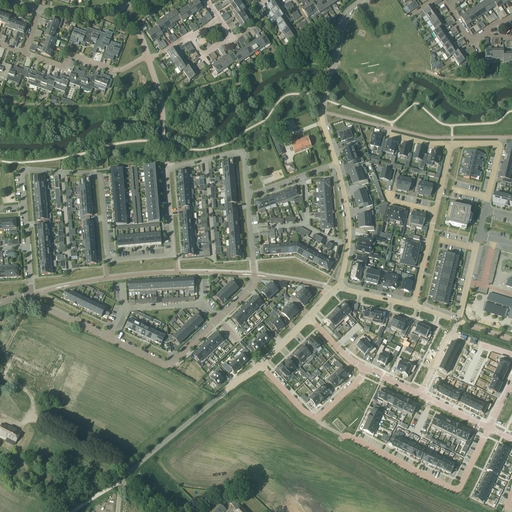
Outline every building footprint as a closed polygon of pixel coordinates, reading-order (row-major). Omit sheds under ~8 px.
[(196,0),(192,3),(198,12),(203,9),(197,0),(196,0)] [(221,5),(216,9),(217,11),(222,7),(227,3),(228,3),(231,6),(239,0),(229,0),(227,1),(221,5)] [(234,11),(243,5),(239,0),(231,6),(234,11)] [(276,0),(267,6),(271,12),(279,6),(277,3),(281,1),(282,0),(276,0)] [(307,6),(313,15),(317,12),(313,6),(314,6),(312,3),(309,5),(307,1),(306,0),(302,0),(305,3),(307,6)] [(317,12),(319,15),(324,11),(317,0),(313,0),(316,4),(314,6),(313,6),(317,12)] [(329,8),(324,0),(321,0),(321,1),(320,0),(317,0),(324,11),(329,8)] [(492,1),(492,0),(491,0),(487,0),(485,2),(491,10),(495,7),(496,7),(492,1)] [(500,8),(503,6),(498,0),(492,0),(492,1),(496,7),(495,7),(497,9),(504,18),(507,17),(503,11),(501,9),(500,8)] [(486,13),(491,10),(485,2),(480,5),(486,13)] [(193,15),(198,12),(192,3),(187,7),(193,15)] [(234,11),(232,12),(235,17),(237,16),(238,16),(244,12),(244,13),(246,11),(243,5),(234,11)] [(283,11),(274,17),(277,21),(283,17),(283,18),(286,16),(284,13),(288,11),(293,7),(292,5),(286,9),(283,11)] [(488,17),(486,13),(480,5),(475,8),(481,17),(484,14),(485,16),(484,16),(490,24),(492,23),(488,17)] [(279,6),(271,12),(274,17),(283,11),(279,6)] [(302,10),(301,10),(307,18),(313,15),(307,6),(302,10)] [(425,17),(433,11),(430,6),(421,11),(425,17)] [(188,19),(193,15),(187,7),(182,10),(188,19)] [(476,20),(481,17),(475,8),(470,11),(476,20)] [(433,11),(425,17),(428,22),(437,16),(436,14),(437,13),(435,9),(433,11)] [(177,13),(175,10),(170,14),(176,23),(180,20),(181,19),(177,13)] [(182,22),(188,19),(182,10),(177,13),(181,19),(180,20),(182,22)] [(471,23),(476,20),(470,11),(465,15),(471,23)] [(233,23),(227,26),(229,29),(234,25),(238,23),(247,17),(244,13),(244,12),(238,16),(237,16),(235,17),(235,18),(237,21),(236,21),(233,23)] [(437,16),(428,22),(432,26),(440,21),(438,18),(439,17),(439,18),(442,16),(441,13),(437,16)] [(10,19),(11,16),(5,14),(2,23),(7,25),(10,19)] [(170,14),(165,17),(172,27),(174,26),(174,25),(174,24),(175,23),(176,23),(170,14)] [(460,18),(468,31),(471,29),(469,26),(468,25),(471,23),(465,15),(460,18)] [(165,17),(160,20),(166,29),(167,29),(168,28),(169,29),(170,29),(172,27),(165,17)] [(247,17),(238,23),(234,25),(235,26),(236,28),(240,25),(242,28),(250,22),(247,17)] [(277,21),(275,23),(278,28),(290,21),(289,20),(286,22),(283,18),(283,17),(277,21)] [(440,21),(432,26),(435,31),(441,28),(444,26),(447,23),(453,20),(451,17),(445,21),(442,23),(440,21)] [(15,21),(10,19),(7,25),(6,28),(12,30),(15,21)] [(50,22),(40,19),(39,22),(45,24),(48,25),(58,29),(59,29),(62,21),(58,19),(57,22),(51,19),(50,22)] [(203,26),(206,24),(202,19),(199,21),(197,23),(200,27),(203,26)] [(161,32),(166,29),(160,20),(155,24),(157,27),(161,32)] [(435,31),(432,33),(436,38),(444,33),(443,30),(449,26),(452,24),(455,22),(453,20),(447,23),(444,26),(441,28),(435,31)] [(17,32),(21,23),(15,21),(12,30),(17,32)] [(290,21),(278,28),(281,33),(292,26),(290,23),(291,23),(290,21)] [(17,32),(15,40),(18,41),(19,38),(18,38),(19,37),(22,38),(23,35),(27,25),(21,23),(17,32)] [(56,34),(58,29),(48,25),(46,31),(56,34)] [(285,38),(296,31),(295,28),(293,29),(292,26),(281,33),(285,38)] [(163,35),(161,32),(157,27),(152,30),(158,38),(163,35)] [(95,43),(99,32),(87,28),(86,33),(82,42),(90,45),(91,42),(95,43)] [(255,28),(252,30),(256,36),(258,39),(264,47),(269,44),(263,35),(260,38),(258,34),(259,34),(255,28)] [(82,42),(86,33),(74,29),(69,43),(77,45),(78,43),(82,44),(82,42)] [(152,30),(147,33),(152,42),(155,41),(158,45),(161,50),(163,49),(164,48),(161,43),(158,38),(152,30)] [(54,40),(56,34),(46,31),(44,37),(47,38),(54,40)] [(296,31),(285,38),(288,43),(289,43),(289,44),(292,42),(292,41),(297,38),(294,35),(297,33),(296,31)] [(99,32),(92,52),(96,53),(97,49),(101,51),(103,46),(107,48),(111,37),(99,32)] [(442,48),(451,43),(453,41),(451,39),(458,34),(457,32),(451,35),(448,38),(439,43),(442,48)] [(439,43),(448,38),(444,33),(436,38),(439,43)] [(242,37),(240,39),(243,44),(244,44),(246,47),(243,49),(249,57),(254,54),(248,46),(246,42),(242,37)] [(57,41),(54,40),(47,38),(45,43),(54,47),(57,41)] [(258,39),(253,42),(259,51),(264,47),(258,39)] [(446,53),(444,55),(447,59),(449,58),(452,56),(458,52),(457,52),(456,50),(457,50),(462,46),(465,44),(464,41),(458,45),(456,46),(454,48),(446,53)] [(107,48),(104,55),(107,56),(106,59),(111,61),(113,55),(117,57),(121,46),(109,42),(107,48)] [(185,49),(190,45),(188,42),(177,50),(175,47),(167,53),(170,58),(179,53),(185,49)] [(254,54),(259,51),(253,42),(248,46),(254,54)] [(52,53),(54,47),(45,43),(43,49),(52,53)] [(232,43),(230,45),(233,51),(234,52),(232,53),(234,55),(233,56),(237,62),(239,64),(244,61),(238,52),(237,51),(236,49),(232,43)] [(454,48),(454,47),(451,43),(442,48),(446,53),(454,48)] [(30,47),(29,50),(33,52),(34,49),(36,50),(36,49),(42,51),(41,55),(50,58),(52,53),(43,49),(37,47),(31,45),(30,47)] [(458,52),(452,56),(455,61),(464,56),(467,53),(473,50),(471,47),(468,49),(466,51),(463,52),(463,53),(462,53),(460,50),(457,52),(458,52)] [(244,61),(249,57),(243,49),(238,52),(244,61)] [(173,63),(182,58),(179,53),(170,58),(173,63)] [(225,53),(222,55),(224,58),(222,60),(228,68),(233,65),(227,56),(225,53)] [(233,56),(234,55),(232,53),(227,56),(233,65),(237,62),(233,56)] [(465,66),(466,64),(464,62),(467,61),(464,56),(455,61),(459,66),(460,66),(461,67),(463,68),(465,67),(465,66)] [(177,68),(185,63),(182,58),(173,63),(177,68)] [(223,71),(227,68),(222,60),(217,63),(223,71)] [(432,70),(440,64),(438,61),(431,65),(432,70)] [(0,77),(6,80),(10,69),(11,66),(4,63),(3,66),(0,65),(0,77)] [(189,68),(188,67),(185,63),(177,68),(180,74),(183,72),(183,71),(189,68)] [(217,75),(223,71),(217,63),(212,63),(210,65),(217,75)] [(186,76),(195,71),(191,66),(188,67),(189,68),(183,71),(183,72),(186,76)] [(26,78),(27,72),(23,71),(16,68),(15,70),(10,69),(6,80),(18,85),(21,76),(26,78)] [(27,72),(26,78),(25,78),(29,80),(27,85),(39,89),(43,78),(44,75),(36,72),(35,75),(31,73),(32,71),(28,69),(27,72)] [(80,88),(84,73),(77,71),(76,73),(71,72),(69,78),(67,84),(80,88)] [(195,71),(186,76),(190,82),(198,76),(195,71)] [(105,91),(110,77),(102,74),(101,77),(97,76),(96,77),(93,87),(105,91)] [(84,76),(80,88),(91,92),(93,87),(96,77),(88,75),(87,77),(84,76)] [(43,78),(39,89),(51,93),(52,89),(56,79),(53,78),(48,76),(47,79),(43,78)] [(67,84),(69,78),(61,76),(61,79),(56,77),(56,79),(52,89),(64,93),(67,84)] [(274,130),(269,132),(278,156),(284,154),(281,145),(283,144),(279,134),(276,135),(274,130)] [(342,131),(337,133),(338,137),(339,137),(341,143),(347,141),(348,144),(346,144),(346,145),(355,142),(353,137),(352,134),(350,134),(349,132),(343,133),(342,131)] [(380,141),(381,137),(373,135),(372,139),(371,142),(370,146),(374,147),(373,147),(375,148),(375,147),(378,148),(376,154),(380,155),(383,145),(379,144),(380,141)] [(311,147),(307,138),(291,144),(294,153),(311,147)] [(382,152),(393,155),(396,143),(390,142),(390,143),(388,143),(387,146),(383,145),(382,152)] [(345,156),(345,158),(358,154),(356,148),(358,147),(357,144),(348,147),(349,150),(342,152),(344,156),(345,156)] [(400,148),(400,152),(399,156),(406,158),(405,161),(410,162),(411,155),(407,154),(409,146),(402,145),(401,148),(400,148)] [(421,161),(420,165),(424,166),(423,170),(421,170),(423,171),(424,166),(426,159),(422,158),(424,150),(417,148),(415,155),(414,154),(413,158),(414,159),(414,160),(421,161)] [(439,153),(433,152),(431,159),(427,158),(425,165),(432,166),(432,163),(437,164),(438,160),(439,161),(440,157),(438,157),(439,153)] [(360,160),(358,154),(345,158),(346,160),(345,160),(346,165),(353,162),(355,165),(363,163),(362,159),(360,160)] [(351,179),(364,175),(363,175),(361,170),(363,169),(362,166),(356,168),(357,171),(349,173),(350,175),(349,175),(350,179),(351,179)] [(382,170),(380,180),(388,182),(391,172),(382,170)] [(509,181),(511,175),(501,172),(500,178),(509,181)] [(402,190),(405,179),(399,177),(399,175),(396,174),(394,181),(398,182),(396,189),(397,189),(397,190),(401,191),(401,190),(402,190)] [(366,181),(364,175),(351,179),(353,185),(360,183),(362,186),(368,184),(367,180),(366,181)] [(34,185),(46,184),(44,184),(43,178),(43,177),(39,177),(39,178),(33,179),(34,185)] [(411,180),(405,179),(402,190),(402,191),(402,192),(406,193),(406,192),(408,192),(410,185),(413,185),(414,179),(411,178),(411,180)] [(423,196),(426,184),(420,183),(421,180),(417,179),(416,186),(419,187),(417,194),(419,194),(418,195),(422,196),(423,195),(423,196)] [(426,184),(423,196),(429,197),(430,196),(431,196),(431,193),(430,193),(432,187),(426,185),(426,184)] [(356,201),(367,197),(365,192),(367,191),(366,188),(360,190),(361,193),(354,195),(354,197),(353,197),(355,201),(356,201)] [(289,191),(293,201),(299,199),(299,198),(302,197),(301,190),(296,190),(295,189),(289,191)] [(289,191),(284,193),(287,203),(293,201),(289,191)] [(282,205),(287,203),(284,193),(278,195),(282,205)] [(498,205),(501,193),(500,195),(494,194),(492,204),(498,205)] [(504,207),(507,194),(501,193),(498,205),(504,207)] [(281,203),(282,205),(278,195),(273,197),(275,205),(281,203)] [(369,196),(367,197),(356,201),(358,207),(365,205),(366,208),(372,206),(371,202),(369,196)] [(270,207),(275,205),(273,197),(267,199),(270,207)] [(224,205),(224,208),(231,208),(235,207),(235,204),(236,204),(235,198),(226,199),(224,199),(224,205)] [(264,209),(270,207),(267,199),(261,201),(265,211),(264,209)] [(258,214),(265,211),(261,201),(255,203),(258,209),(256,210),(258,214)] [(189,202),(180,203),(181,209),(184,209),(185,212),(193,211),(193,208),(192,202),(189,202)] [(380,206),(378,214),(385,215),(387,204),(380,206)] [(469,216),(470,210),(449,205),(445,225),(466,230),(467,224),(468,224),(470,216),(469,216)] [(231,208),(224,208),(224,211),(226,211),(226,217),(237,216),(236,210),(235,210),(235,207),(231,208)] [(397,210),(390,208),(389,215),(386,215),(384,223),(388,224),(388,220),(394,222),(397,210)] [(82,211),(79,211),(80,221),(87,220),(86,217),(92,216),(91,210),(82,211)] [(404,212),(397,210),(394,222),(401,223),(400,226),(403,227),(405,219),(402,218),(404,212)] [(185,214),(181,215),(182,221),(194,220),(193,214),(193,211),(185,212),(185,214)] [(359,222),(359,223),(372,222),(372,216),(373,216),(373,212),(366,213),(366,216),(358,217),(359,218),(358,218),(358,222),(359,222)] [(416,228),(419,215),(418,215),(418,214),(414,213),(414,214),(413,214),(411,221),(408,220),(406,227),(409,228),(410,226),(416,228)] [(44,224),(50,223),(50,220),(49,220),(49,214),(36,215),(37,221),(43,221),(44,224)] [(419,215),(416,228),(422,229),(424,221),(425,221),(425,218),(424,217),(425,216),(423,216),(423,215),(419,214),(419,215)] [(82,229),(93,229),(92,222),(87,223),(87,220),(80,221),(80,224),(82,223),(82,229)] [(14,221),(8,221),(9,232),(16,232),(16,227),(15,228),(14,221)] [(332,222),(321,223),(322,230),(325,230),(325,232),(324,234),(327,236),(330,229),(333,229),(332,222)] [(372,228),(372,222),(359,223),(359,229),(367,229),(367,232),(374,231),(374,228),(372,228)] [(38,233),(50,232),(50,227),(50,226),(50,223),(44,224),(44,227),(37,227),(38,233)] [(370,243),(371,240),(360,237),(358,244),(370,247),(373,248),(370,247),(370,244),(371,243),(370,243)] [(405,244),(403,249),(418,253),(419,247),(412,245),(413,242),(405,240),(404,244),(405,244)] [(287,243),(288,254),(295,254),(297,245),(290,246),(290,243),(287,243)] [(370,250),(370,247),(358,244),(358,245),(359,245),(358,251),(369,254),(370,251),(370,250)] [(264,256),(270,256),(269,245),(262,246),(262,250),(263,250),(264,256)] [(301,257),(305,250),(297,245),(295,254),(301,257)] [(418,253),(403,249),(402,255),(417,259),(418,253)] [(307,260),(312,251),(311,253),(305,250),(301,257),(307,260)] [(312,263),(317,254),(312,251),(307,260),(312,263)] [(317,254),(312,263),(317,266),(322,256),(317,254)] [(415,265),(417,259),(402,255),(401,261),(400,261),(399,264),(408,266),(408,263),(415,265)] [(322,256),(317,266),(322,269),(328,259),(322,256)] [(457,261),(458,258),(451,256),(449,262),(461,265),(461,263),(457,261)] [(328,259),(322,269),(328,272),(331,266),(332,267),(334,263),(330,260),(331,258),(329,257),(328,259)] [(448,268),(449,262),(437,259),(437,262),(441,263),(440,266),(448,268)] [(351,280),(354,280),(353,281),(356,282),(357,281),(359,281),(362,270),(361,269),(361,267),(361,266),(356,264),(356,266),(355,266),(355,268),(354,268),(353,272),(351,272),(351,275),(352,276),(351,280)] [(8,269),(9,278),(16,278),(16,274),(16,268),(11,268),(11,269),(8,269)] [(371,284),(374,271),(370,271),(370,269),(365,268),(363,275),(366,276),(365,283),(371,284)] [(454,273),(455,270),(448,268),(446,274),(458,276),(459,274),(454,273)] [(381,279),(383,272),(378,270),(377,272),(374,271),(371,284),(377,285),(378,279),(381,279)] [(445,280),(446,274),(435,271),(434,273),(439,274),(438,278),(445,280)] [(389,288),(392,276),(387,275),(388,273),(383,272),(381,279),(384,280),(384,284),(383,284),(382,288),(386,289),(386,288),(389,288)] [(396,277),(392,276),(389,288),(391,289),(395,290),(395,288),(396,288),(396,287),(396,286),(396,283),(398,284),(401,273),(397,272),(396,277)] [(404,291),(404,292),(408,293),(411,281),(406,280),(408,275),(402,274),(399,284),(402,284),(401,290),(404,291)] [(226,285),(234,293),(238,289),(234,285),(236,283),(232,279),(230,281),(226,285)] [(511,300),(489,294),(486,304),(485,304),(482,312),(504,319),(505,317),(508,318),(508,319),(511,320),(511,280),(509,279),(506,287),(511,288),(511,300)] [(451,285),(452,281),(445,280),(443,285),(455,288),(456,286),(451,285)] [(442,291),(443,285),(432,283),(431,285),(436,286),(435,290),(442,291)] [(270,284),(265,288),(273,296),(277,292),(270,284)] [(467,312),(476,286),(469,284),(461,310),(467,312)] [(226,285),(223,289),(230,297),(234,293),(226,285)] [(302,289),(298,293),(307,302),(308,302),(307,302),(311,297),(305,292),(307,291),(308,291),(309,287),(301,286),(300,287),(302,289)] [(265,288),(261,293),(268,300),(273,296),(265,288)] [(223,289),(219,293),(227,301),(226,300),(230,297),(223,289)] [(65,291),(63,294),(69,297),(67,301),(72,303),(76,294),(71,291),(70,294),(65,291)] [(449,297),(449,293),(442,291),(441,297),(453,300),(453,298),(449,297)] [(214,296),(212,298),(216,302),(218,300),(222,304),(224,303),(227,301),(219,293),(215,296),(214,296)] [(292,296),(289,299),(294,304),(297,301),(303,307),(307,302),(298,293),(293,298),(292,296)] [(480,308),(483,295),(477,293),(473,306),(480,308)] [(76,294),(72,303),(74,304),(73,305),(76,306),(81,296),(76,294)] [(439,303),(441,297),(429,294),(429,297),(433,298),(432,301),(439,303)] [(81,296),(76,306),(76,307),(77,306),(81,308),(86,298),(81,296)] [(86,298),(81,308),(86,310),(91,301),(86,298)] [(256,298),(252,301),(260,310),(260,309),(264,306),(265,308),(268,306),(263,300),(261,303),(256,298)] [(288,304),(284,308),(294,317),(298,312),(292,307),(294,304),(289,299),(287,302),(288,304)] [(91,301),(86,310),(91,313),(96,303),(91,301)] [(252,301),(248,305),(256,313),(255,313),(256,314),(260,310),(260,309),(260,310),(252,301)] [(96,303),(91,313),(96,315),(101,305),(96,303)] [(101,305),(96,315),(101,318),(103,313),(108,316),(110,313),(105,310),(106,308),(101,305)] [(248,305),(244,309),(252,317),(255,313),(256,313),(248,305)] [(339,309),(347,318),(348,319),(352,324),(353,323),(353,324),(355,322),(351,317),(349,315),(351,313),(348,309),(346,307),(343,305),(339,309)] [(278,311),(276,314),(281,319),(283,316),(289,321),(293,317),(294,317),(284,308),(280,313),(278,311)] [(339,308),(335,313),(343,321),(347,318),(339,309),(339,308)] [(244,309),(240,312),(247,319),(248,320),(252,317),(244,309)] [(361,313),(359,320),(362,320),(363,319),(371,321),(373,312),(374,312),(368,311),(364,310),(364,314),(361,313)] [(196,315),(191,318),(199,326),(203,322),(199,318),(201,316),(197,311),(195,314),(196,315)] [(240,312),(236,316),(243,323),(247,319),(240,312)] [(371,321),(371,322),(383,325),(384,319),(381,318),(382,314),(381,314),(382,313),(378,312),(378,313),(374,312),(373,312),(371,321)] [(335,313),(331,316),(339,325),(343,321),(335,313)] [(236,316),(232,320),(236,324),(235,324),(238,327),(238,326),(241,328),(245,324),(243,323),(236,316)] [(331,316),(327,320),(331,325),(328,327),(333,331),(339,325),(331,316)] [(389,323),(386,329),(389,331),(390,329),(395,332),(401,320),(395,317),(392,325),(389,323)] [(191,318),(188,322),(195,330),(198,328),(197,328),(199,326),(191,318)] [(129,320),(125,329),(131,332),(136,321),(135,321),(135,323),(129,320)] [(269,323),(267,325),(271,330),(274,328),(277,332),(279,329),(280,330),(284,327),(282,325),(283,325),(280,322),(279,322),(277,320),(271,325),(269,323)] [(401,320),(395,332),(404,336),(408,328),(405,326),(406,323),(405,322),(406,321),(402,320),(402,321),(401,320)] [(136,321),(131,332),(136,334),(141,324),(136,321)] [(188,322),(184,326),(191,334),(195,330),(195,331),(195,330),(188,322)] [(141,324),(136,334),(140,336),(145,326),(141,324)] [(412,329),(410,334),(413,335),(419,338),(424,327),(418,324),(415,330),(412,329)] [(145,326),(140,336),(145,339),(151,328),(150,328),(146,326),(145,326)] [(184,326),(180,329),(187,337),(191,334),(184,326)] [(424,327),(419,338),(428,343),(430,338),(427,336),(430,330),(424,327)] [(151,328),(145,339),(150,341),(155,330),(151,328)] [(180,329),(176,333),(183,341),(187,337),(180,329)] [(155,330),(150,341),(155,343),(160,332),(156,330),(155,330)] [(262,334),(256,340),(262,347),(269,341),(267,338),(269,336),(264,331),(262,333),(262,334)] [(160,332),(155,343),(161,346),(162,342),(165,344),(169,343),(168,336),(166,335),(160,332)] [(170,335),(168,336),(169,343),(173,343),(175,340),(179,345),(183,341),(176,333),(172,337),(170,335)] [(216,335),(212,339),(220,347),(224,343),(216,335)] [(361,342),(355,347),(360,352),(369,343),(370,343),(370,342),(366,338),(365,338),(362,336),(358,340),(361,342)] [(53,377),(62,356),(16,337),(9,355),(13,357),(12,360),(53,377)] [(312,338),(307,343),(312,348),(310,350),(314,355),(317,352),(316,352),(320,347),(317,343),(318,343),(315,340),(314,341),(312,338)] [(212,339),(208,342),(216,350),(220,347),(212,339)] [(246,348),(245,349),(247,352),(249,350),(251,353),(253,350),(256,353),(262,347),(256,340),(250,346),(249,345),(246,348)] [(208,342),(205,345),(213,354),(216,350),(208,342)] [(369,343),(360,352),(364,357),(370,352),(372,354),(376,351),(374,348),(369,343)] [(205,345),(201,349),(209,357),(213,354),(205,345)] [(381,346),(376,356),(379,357),(376,362),(385,366),(389,357),(381,353),(384,348),(381,346)] [(299,351),(298,352),(307,362),(311,357),(313,359),(315,357),(310,351),(308,354),(302,348),(301,349),(301,348),(298,350),(299,351)] [(201,349),(197,352),(205,361),(209,357),(201,349)] [(237,357),(233,360),(241,367),(247,361),(245,359),(247,356),(242,351),(240,354),(241,356),(238,358),(237,357)] [(197,352),(193,356),(198,362),(196,364),(200,369),(203,366),(201,365),(206,361),(205,361),(197,352)] [(298,352),(293,356),(298,361),(296,364),(300,368),(307,362),(298,352)] [(498,365),(499,366),(499,365),(508,369),(510,364),(504,361),(506,358),(500,356),(499,359),(500,360),(498,365)] [(398,365),(395,372),(401,374),(406,364),(401,361),(401,360),(398,359),(395,364),(398,365)] [(225,364),(221,367),(228,374),(232,371),(234,374),(241,367),(233,360),(235,362),(229,368),(225,364)] [(283,365),(292,375),(291,375),(292,375),(297,371),(297,372),(300,369),(296,365),(293,367),(288,361),(287,362),(286,361),(283,364),(284,365),(283,365)] [(406,364),(401,374),(407,377),(410,371),(413,372),(416,367),(412,366),(412,367),(406,364)] [(283,365),(278,370),(284,376),(282,378),(286,383),(289,380),(287,379),(291,375),(292,375),(283,365)] [(499,366),(497,370),(505,374),(508,369),(499,365),(499,366)] [(37,380),(9,366),(4,375),(28,387),(30,383),(34,386),(37,380)] [(339,368),(334,372),(342,381),(343,381),(347,377),(343,373),(345,371),(341,366),(339,368)] [(219,369),(209,378),(213,382),(213,383),(216,386),(216,385),(218,387),(221,384),(220,383),(223,380),(220,377),(223,374),(219,369)] [(494,375),(503,379),(505,374),(497,370),(494,375)] [(334,372),(330,376),(338,385),(343,381),(342,381),(334,372)] [(491,379),(491,380),(492,380),(500,384),(501,384),(503,379),(494,375),(493,374),(493,375),(491,379)] [(330,376),(326,380),(334,389),(338,385),(330,376)] [(436,379),(433,384),(436,386),(433,391),(438,393),(442,385),(443,385),(443,384),(438,381),(439,380),(436,379)] [(492,380),(490,385),(500,389),(502,385),(502,384),(501,384),(500,384),(492,380)] [(320,386),(316,390),(316,391),(316,390),(324,399),(328,395),(325,391),(327,388),(321,381),(318,384),(320,386)] [(442,385),(438,393),(438,394),(443,396),(447,387),(443,385),(442,385)] [(490,385),(486,393),(492,395),(493,393),(497,395),(499,390),(500,389),(490,385)] [(447,387),(443,396),(447,398),(451,390),(452,388),(447,386),(447,387)] [(451,390),(447,398),(452,400),(456,392),(455,392),(456,390),(452,388),(451,390)] [(456,392),(452,400),(457,402),(462,393),(463,393),(464,391),(458,388),(456,390),(455,392),(456,392)] [(312,394),(320,403),(324,399),(316,390),(316,391),(312,394)] [(375,394),(372,401),(376,403),(377,401),(382,403),(387,393),(382,390),(379,395),(376,393),(375,394)] [(387,393),(382,403),(387,406),(388,404),(387,404),(392,395),(387,393)] [(303,396),(300,399),(305,404),(309,400),(311,402),(311,403),(312,405),(313,404),(316,407),(320,403),(312,394),(307,398),(306,399),(303,396)] [(464,394),(460,404),(464,406),(469,396),(464,394)] [(392,395),(387,404),(388,404),(392,406),(396,397),(392,395)] [(469,396),(464,406),(469,408),(473,401),(474,399),(469,396)] [(392,406),(391,408),(396,410),(397,408),(401,400),(396,397),(392,406)] [(401,400),(397,408),(402,411),(406,402),(401,400)] [(473,401),(469,408),(474,411),(477,403),(473,401)] [(477,403),(474,411),(478,413),(483,403),(478,401),(477,403)] [(22,411),(4,402),(0,402),(0,412),(10,417),(11,417),(18,420),(22,411)] [(402,411),(401,413),(406,415),(411,404),(406,402),(402,411)] [(483,403),(478,413),(483,415),(486,410),(488,411),(491,406),(488,404),(487,405),(483,403)] [(411,404),(406,415),(411,417),(416,407),(411,404)] [(370,416),(380,421),(383,416),(372,411),(370,416)] [(370,416),(367,421),(368,421),(378,426),(380,421),(370,416)] [(436,417),(431,427),(436,430),(441,419),(436,417)] [(441,419),(436,430),(441,432),(446,421),(441,419)] [(368,421),(365,426),(376,431),(378,426),(368,421)] [(446,421),(441,432),(446,435),(451,424),(446,421)] [(3,424),(0,430),(0,436),(7,440),(6,442),(13,446),(15,444),(21,433),(3,424)] [(451,424),(446,435),(450,437),(456,426),(455,426),(451,424)] [(365,426),(363,431),(373,436),(376,431),(365,426)] [(456,426),(450,437),(451,437),(455,439),(461,428),(456,426)] [(461,428),(455,439),(460,442),(465,431),(461,429),(461,428)] [(465,431),(460,442),(465,444),(464,445),(468,447),(471,442),(467,440),(470,433),(465,431)] [(394,434),(392,440),(394,442),(392,447),(397,449),(402,439),(402,438),(403,435),(396,432),(395,435),(394,434)] [(402,439),(397,449),(402,451),(406,442),(402,439)] [(406,442),(402,451),(406,453),(411,444),(406,442)] [(411,444),(406,453),(411,456),(415,446),(411,444)] [(411,456),(410,456),(415,458),(416,458),(415,458),(420,448),(415,446),(411,456)] [(499,446),(496,452),(506,457),(509,451),(499,446)] [(420,448),(415,458),(416,458),(420,460),(425,451),(420,448)] [(427,451),(422,461),(427,463),(432,454),(427,451)] [(496,452),(494,456),(504,461),(506,457),(496,452)] [(432,454),(427,463),(431,466),(436,456),(432,454)] [(436,456),(431,466),(436,468),(441,458),(436,456)] [(494,456),(491,461),(502,466),(504,461),(494,456)] [(441,458),(436,468),(441,470),(445,460),(441,458)] [(445,460),(441,470),(445,472),(450,463),(450,462),(445,460)] [(450,463),(445,472),(450,475),(453,470),(456,471),(458,465),(450,461),(450,462),(450,463)] [(491,461),(489,466),(499,471),(502,466),(491,461)] [(487,471),(497,476),(499,471),(489,466),(487,471)] [(485,474),(483,479),(493,484),(496,479),(485,474)] [(483,479),(481,484),(491,489),(493,484),(483,479)] [(481,484),(478,489),(488,494),(491,489),(481,484)] [(478,489),(476,494),(486,499),(488,494),(478,489)] [(476,494),(473,499),(483,504),(486,499),(476,494)] [(243,511),(237,505),(240,502),(236,497),(230,503),(234,508),(236,510),(234,511),(243,511)] [(206,511),(224,511),(226,511),(218,502),(206,511)]
